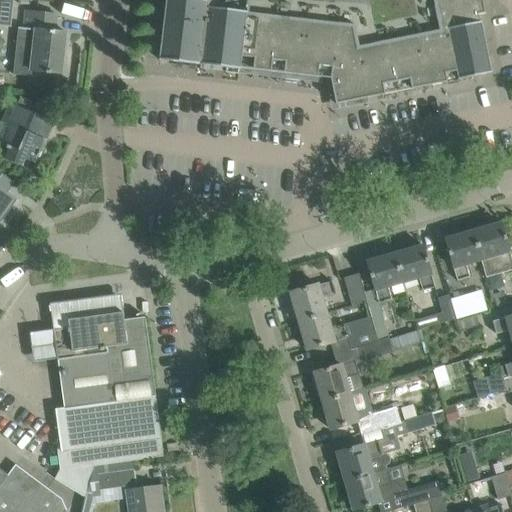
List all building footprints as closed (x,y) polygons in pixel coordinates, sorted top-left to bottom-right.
[(447,81),(458,79),(458,80),(491,73),(483,30),(481,22),(480,22),(478,15),(485,13),(482,0),(166,0),(159,60),(200,65),(201,65),(241,70),(241,68),(331,79),(334,95),(335,94),(337,104),(345,102),(346,103),(368,98),(447,82),(447,81)] [(12,74),(31,76),(32,70),(47,72),(47,73),(51,74),(51,73),(62,74),(67,33),(55,32),(56,15),(25,11),(24,29),(18,28),(16,38),(12,74)] [(11,126),(3,144),(8,146),(7,149),(10,151),(6,160),(22,167),(25,159),(35,163),(38,157),(40,157),(42,153),(40,152),(45,141),(47,141),(55,122),(11,103),(2,123),(11,126)] [(0,226),(3,221),(2,220),(17,200),(0,187),(0,178),(2,175),(0,173),(0,226)] [(235,225),(232,224),(231,235),(244,236),(244,231),(245,226),(235,225)] [(502,224),(474,232),(481,259),(486,278),(511,270),(511,260),(509,251),(510,251),(502,224)] [(481,259),(474,232),(445,240),(453,267),(457,281),(470,278),(466,264),(481,259)] [(395,255),(403,282),(419,277),(423,291),(435,288),(430,273),(432,273),(424,246),(395,255)] [(403,282),(395,255),(367,263),(375,290),(364,293),(367,301),(371,316),(378,341),(389,338),(379,304),(392,300),(388,286),(403,282)] [(352,306),(367,301),(364,293),(359,273),(344,278),(352,306)] [(291,293),(299,321),(327,313),(322,298),(336,294),(332,281),(291,293)] [(501,293),(493,295),(497,307),(504,305),(501,293)] [(121,294),(50,303),(52,317),(54,330),(124,321),(123,308),(121,294)] [(415,321),(417,330),(455,319),(448,295),(438,298),(442,312),(415,321)] [(456,320),(471,316),(465,296),(451,300),(456,320)] [(365,318),(345,324),(331,328),(327,313),(299,321),(307,350),(334,342),(334,341),(348,337),(352,349),(357,347),(378,341),(371,316),(365,318)] [(508,331),(511,344),(511,315),(493,322),(496,334),(508,331)] [(58,450),(60,469),(55,479),(87,498),(96,465),(133,460),(164,456),(145,318),(124,321),(54,330),(64,409),(56,410),(62,450),(58,450)] [(378,341),(357,347),(362,362),(393,352),(392,349),(389,338),(378,341)] [(314,373),(322,401),(351,393),(362,390),(354,362),(342,365),(314,373)] [(511,362),(498,367),(500,374),(473,381),(478,398),(506,390),(503,380),(511,377),(511,362)] [(433,369),(438,388),(450,384),(444,366),(433,369)] [(355,408),(351,393),(322,401),(331,430),(357,422),(361,434),(395,424),(391,410),(383,413),(380,400),(355,408)] [(447,421),(459,418),(456,405),(443,409),(447,421)] [(434,421),(440,424),(446,422),(443,411),(432,415),(434,421)] [(403,422),(395,424),(381,428),(385,440),(426,427),(422,415),(403,421),(403,422)] [(337,453),(345,481),(386,470),(385,466),(388,464),(389,460),(389,457),(386,454),(383,453),(382,454),(378,442),(365,446),(364,445),(337,453)] [(136,485),(133,460),(96,465),(87,498),(83,511),(92,511),(94,508),(95,508),(93,491),(136,485)] [(65,511),(66,511),(61,499),(15,465),(8,475),(0,469),(0,511),(65,511)] [(463,471),(467,482),(479,479),(476,467),(463,471)] [(394,510),(413,504),(427,500),(442,496),(439,484),(437,481),(402,492),(401,487),(395,482),(390,484),(386,470),(345,481),(354,510),(381,502),(381,501),(391,498),(394,510)] [(509,484),(505,474),(491,478),(497,500),(511,495),(509,484)] [(126,491),(129,511),(164,511),(161,486),(126,491)] [(446,511),(442,496),(427,500),(431,511),(474,511),(473,508),(459,511),(446,511)] [(415,511),(431,511),(427,500),(413,504),(415,511)]
